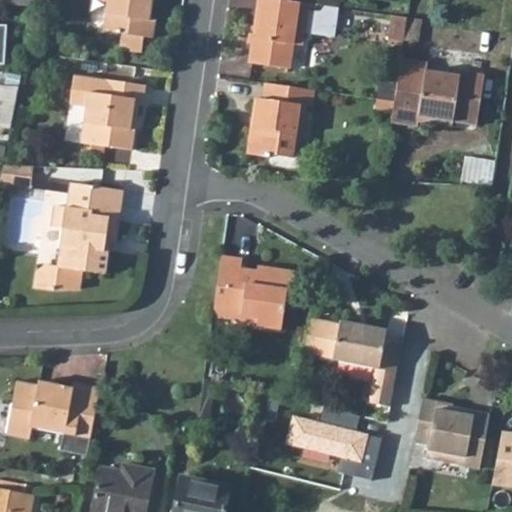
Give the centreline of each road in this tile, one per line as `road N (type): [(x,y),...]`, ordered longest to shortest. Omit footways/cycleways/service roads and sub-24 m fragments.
road 1 (residential): [(511,330),(266,191),(175,188)]
road 2 (residential): [(0,335),(118,331),(155,301),(175,188)]
road 3 (residential): [(175,188),(200,0)]
